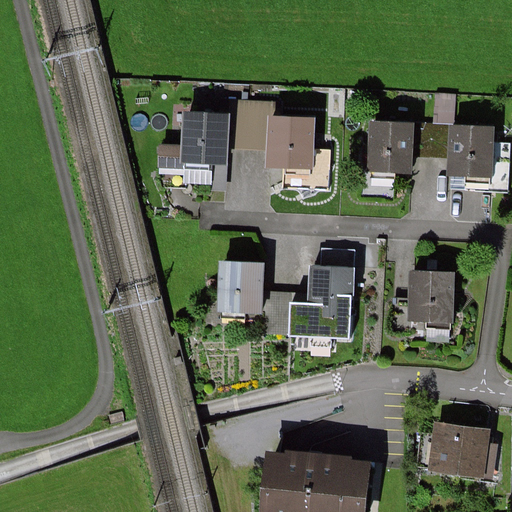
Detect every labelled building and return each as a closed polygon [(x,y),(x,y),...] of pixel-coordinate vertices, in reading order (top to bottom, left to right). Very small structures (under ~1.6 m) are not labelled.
[(435,94),(434,124),(455,125),(456,95),(435,94)] [(214,163),(227,164),(228,144),(228,143),(248,143),(250,103),(229,102),(229,114),(189,112),(187,146),(162,145),(161,173),(181,174),(181,182),(213,183),(214,163)] [(273,149),(272,167),(312,169),(314,118),(275,116),(276,104),(250,103),(248,143),(273,145),(273,149)] [(371,171),(411,172),(412,154),(412,151),(433,152),(434,124),(374,121),(371,171)] [(455,125),(434,124),(433,152),(453,153),(453,156),(452,175),(491,177),(494,127),(455,125)] [(264,263),(224,261),(222,311),(261,313),(260,334),(291,335),(292,299),(263,298),(263,294),(264,263)] [(291,335),(351,338),(354,267),(314,265),(313,296),(313,300),(292,299),(291,335)] [(453,272),(414,270),(412,302),(412,304),(412,320),(451,321),(453,272)] [(411,333),(412,320),(412,304),(392,303),(391,332),(411,333)] [(490,434),(435,425),(428,471),(483,480),(490,434)] [(364,511),(369,472),(268,461),(262,511),(364,511)]
